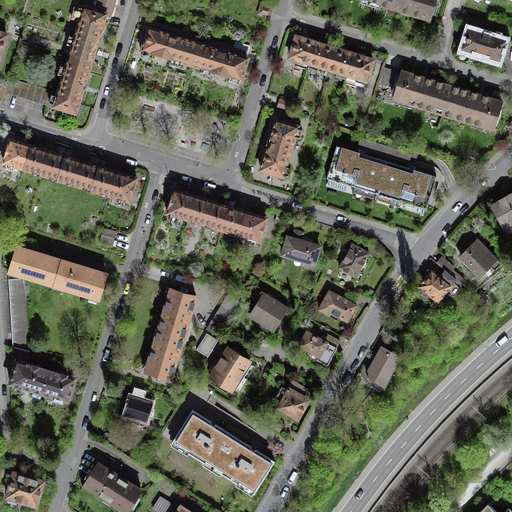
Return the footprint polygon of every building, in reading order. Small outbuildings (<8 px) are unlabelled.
[(72,46),(69,57),(91,63),(98,41),(99,39),(99,37),(105,16),(111,16),(115,0),(96,0),(96,1),(97,2),(95,10),(84,7),(83,9),(75,6),(71,18),(80,21),(75,38),(70,36),(67,44),(72,46)] [(393,0),(391,8),(430,20),(435,0),(393,0)] [(261,5),(258,14),(269,17),(270,12),(272,8),(261,5)] [(191,65),(198,43),(176,36),(174,35),(171,34),(171,35),(149,28),(142,50),(143,50),(141,55),(152,58),(153,53),(171,59),(170,63),(180,67),(181,62),(191,65)] [(491,35),(491,34),(487,33),(484,32),(484,33),(467,28),(460,50),(501,62),(501,61),(503,54),(505,49),(507,42),(507,40),(491,35)] [(309,63),(316,42),(306,39),(296,36),(290,57),(291,58),(290,61),(299,63),(300,60),(309,63)] [(328,69),(335,48),(325,45),(316,42),(309,63),(310,64),(309,68),(317,70),(319,66),(328,69)] [(220,50),(198,43),(191,65),(202,68),(200,73),(210,76),(212,71),(230,77),(228,82),(239,85),(240,80),(241,80),(248,58),(225,51),(223,50),(220,49),(220,50)] [(344,51),(335,48),(328,69),(338,72),(337,76),(345,79),(346,75),(347,75),(354,54),(344,51)] [(363,57),(354,54),(347,75),(357,78),(356,81),(364,84),(365,81),(367,81),(373,60),(363,57)] [(91,63),(69,57),(65,68),(61,66),(58,74),(63,76),(57,96),(52,95),(49,103),(54,104),(53,106),(63,109),(62,114),(74,118),(75,116),(73,115),(74,113),(75,113),(82,90),(83,90),(84,88),(84,86),(91,63)] [(49,61),(46,71),(52,73),(55,63),(49,61)] [(394,87),(399,72),(391,70),(384,67),(379,83),(394,87)] [(444,113),(452,87),(435,82),(435,83),(423,79),(412,76),(412,74),(402,71),(393,99),(435,111),(435,110),(444,113)] [(5,92),(25,99),(46,105),(50,91),(9,78),(7,86),(5,92)] [(469,92),(452,87),(444,113),(452,115),(452,117),(494,129),(502,102),(492,99),(491,100),(480,97),(468,93),(469,92)] [(279,104),(278,107),(289,110),(291,104),(280,101),(279,104)] [(267,147),(260,170),(282,176),(283,175),(288,176),(290,168),(286,167),(295,136),(300,138),(302,130),(297,128),(298,126),(276,120),(269,142),(268,142),(268,144),(267,147)] [(417,155),(361,138),(359,144),(415,162),(417,155)] [(23,169),(30,146),(26,144),(10,139),(3,162),(6,163),(5,168),(13,171),(14,166),(23,169)] [(43,150),(30,146),(23,169),(40,174),(47,151),(43,150)] [(377,194),(387,161),(362,154),(337,146),(327,178),(377,194)] [(57,179),(64,156),(52,152),(47,151),(40,174),(57,179)] [(77,160),(64,156),(57,179),(74,184),(81,161),(77,160)] [(91,189),(98,167),(86,163),(81,161),(74,184),(91,189)] [(412,169),(387,161),(377,194),(427,209),(437,177),(412,169)] [(111,171),(98,167),(91,189),(108,195),(115,172),(111,171)] [(119,173),(115,172),(108,195),(118,197),(116,202),(124,205),(126,200),(129,201),(136,178),(119,173)] [(187,219),(195,196),(193,196),(193,195),(192,195),(190,194),(189,195),(174,190),(167,213),(170,214),(169,218),(177,221),(178,216),(187,219)] [(511,190),(507,193),(491,202),(508,231),(511,228),(511,190)] [(204,224),(212,201),(199,198),(200,197),(198,197),(196,196),(195,196),(187,219),(204,224)] [(221,229),(228,207),(217,203),(215,202),(213,201),(213,202),(212,201),(204,224),(221,229)] [(238,235),(245,212),(244,211),(245,211),(242,210),(240,210),(228,207),(221,229),(238,235)] [(246,212),(245,212),(238,235),(248,237),(246,242),(254,245),(256,240),(259,241),(266,218),(251,213),(249,212),(246,212)] [(104,228),(99,242),(112,245),(114,238),(116,231),(104,228)] [(288,236),(282,254),(306,261),(304,266),(313,268),(320,246),(312,244),(313,240),(302,235),(303,232),(299,231),(295,230),(292,238),(288,236)] [(469,249),(461,257),(479,275),(490,265),(495,270),(501,264),(478,240),(469,249)] [(29,281),(28,277),(45,282),(46,281),(54,284),(53,288),(61,260),(43,255),(43,254),(39,253),(36,252),(16,246),(9,271),(8,274),(13,346),(29,351),(25,279),(29,281)] [(339,268),(356,277),(359,270),(362,272),(368,261),(365,259),(369,253),(359,247),(358,248),(354,246),(351,247),(348,252),(339,268)] [(445,270),(449,273),(454,267),(442,257),(437,263),(445,270)] [(61,260),(53,288),(54,284),(63,286),(63,287),(90,296),(90,295),(98,297),(98,298),(99,299),(106,274),(87,268),(87,267),(84,266),(80,265),(80,266),(61,260)] [(467,292),(460,287),(462,284),(461,283),(450,274),(449,273),(445,270),(440,276),(432,270),(425,278),(419,286),(421,288),(418,292),(426,298),(429,294),(439,302),(446,293),(450,296),(444,305),(453,311),(467,292)] [(464,280),(453,271),(450,274),(461,283),(464,280)] [(329,287),(317,309),(337,319),(339,316),(348,321),(353,312),(358,303),(329,287)] [(162,321),(159,330),(183,337),(188,321),(189,322),(190,318),(191,315),(190,315),(196,296),(171,288),(171,289),(172,289),(169,298),(168,298),(161,321),(162,321)] [(263,290),(247,315),(273,331),(281,318),(289,306),(263,290)] [(481,291),(477,295),(482,301),(486,297),(481,291)] [(218,312),(207,330),(220,338),(242,303),(229,295),(218,312)] [(306,327),(296,344),(319,357),(317,360),(327,365),(332,355),(337,346),(328,342),(329,340),(306,327)] [(183,337),(159,330),(157,339),(156,338),(149,361),(150,362),(147,370),(146,370),(146,371),(170,378),(176,359),(177,360),(178,356),(179,353),(178,352),(183,337)] [(208,334),(197,350),(208,357),(213,348),(218,340),(208,334)] [(227,343),(206,376),(232,391),(242,374),(252,359),(227,343)] [(373,359),(365,374),(385,384),(401,354),(381,343),(373,359)] [(42,393),(49,370),(38,367),(39,366),(35,364),(32,363),(31,364),(30,364),(29,351),(13,346),(14,360),(17,361),(10,382),(21,386),(21,387),(34,391),(34,390),(42,393)] [(49,370),(42,393),(54,396),(53,400),(62,403),(63,399),(67,400),(74,378),(67,375),(67,374),(66,374),(63,373),(61,372),(60,372),(59,373),(49,370)] [(291,378),(275,406),(299,420),(305,409),(312,398),(306,395),(310,389),(291,378)] [(152,402),(127,395),(128,389),(116,386),(114,393),(126,396),(126,398),(129,400),(128,402),(127,404),(128,404),(125,414),(132,417),(130,421),(145,426),(152,402)] [(213,467),(233,435),(215,424),(214,426),(212,424),(210,423),(211,421),(192,410),(172,442),(213,467)] [(275,429),(279,422),(273,418),(266,414),(265,417),(255,410),(252,415),(275,429)] [(251,446),(233,435),(213,467),(254,493),(274,461),(255,449),(254,451),(252,449),(250,448),(251,446)] [(116,474),(97,463),(84,485),(127,511),(141,490),(116,474)] [(7,496),(9,497),(8,501),(16,504),(17,499),(35,505),(43,481),(28,477),(14,472),(7,496)] [(168,503),(159,498),(153,507),(161,511),(173,511),(176,508),(168,503)] [(511,511),(509,508),(505,511),(496,511),(488,503),(478,511),(511,511)]
